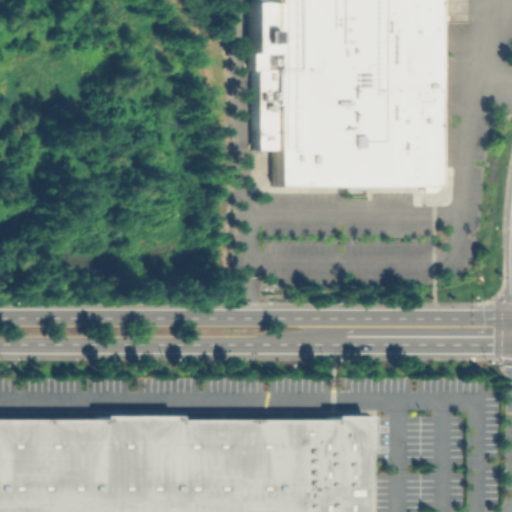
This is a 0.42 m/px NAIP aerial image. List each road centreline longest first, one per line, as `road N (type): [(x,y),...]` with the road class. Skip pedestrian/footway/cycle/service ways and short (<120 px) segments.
road 1 (secondary): [(511,318),(0,318)]
road 2 (secondary): [(0,344),(346,344)]
road 3 (secondary): [(346,344),(511,344)]
